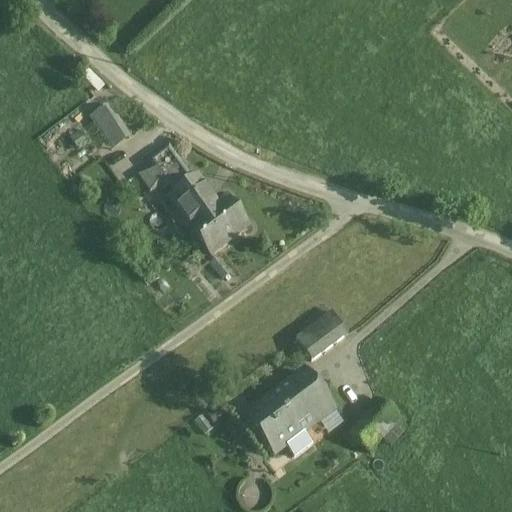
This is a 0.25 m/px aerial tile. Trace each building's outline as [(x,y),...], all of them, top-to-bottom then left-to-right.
[(136,134),(114,102),(94,115),(116,147),(136,134)] [(196,173),(173,145),(153,160),(177,188),(172,193),(217,255),(257,223),(232,191),(224,197),(202,169),(196,173)] [(315,359),(349,327),(335,311),(300,343),(315,359)] [(344,415),(309,364),(248,409),(284,465),(344,415)] [(400,418),(378,400),(356,429),(376,447),(400,418)]
